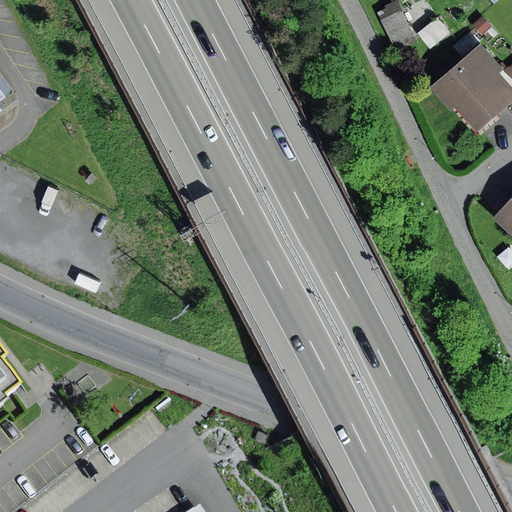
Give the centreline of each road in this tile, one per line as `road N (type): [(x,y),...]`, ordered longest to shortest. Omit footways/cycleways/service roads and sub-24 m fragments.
road 1 (motorway): [(129,0),(396,511)]
road 2 (motorway): [(458,511),(193,0)]
road 3 (tertiary): [(0,291),(511,492)]
road 4 (residential): [(511,298),(353,0)]
